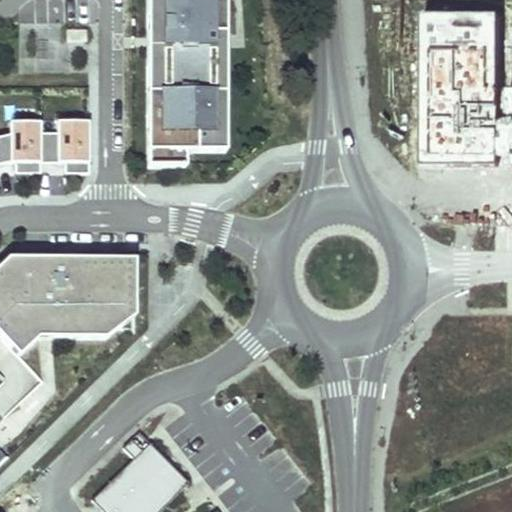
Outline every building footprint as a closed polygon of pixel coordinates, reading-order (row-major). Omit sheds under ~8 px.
[(223,0),(144,0),(145,24),(145,153),(224,153),(223,0)] [(498,12),(418,12),(418,164),(511,164),(511,86),(497,87),(498,12)] [(88,29),(66,29),(66,43),(88,44),(88,29)] [(86,165),(88,123),(54,124),(54,131),(39,133),(38,126),(5,126),(5,139),(0,140),(0,168),(7,167),(38,164),(54,163),(86,165)] [(135,318),(135,261),(1,261),(0,261),(0,467),(8,461),(0,452),(0,429),(56,380),(57,346),(100,347),(135,318)] [(149,444),(142,451),(131,441),(123,449),(134,459),(91,502),(101,511),(159,511),(188,483),(169,464),(149,444)]
